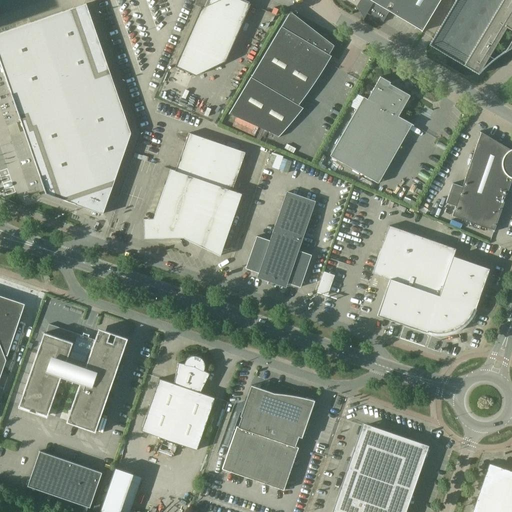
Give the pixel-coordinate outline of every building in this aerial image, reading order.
[(201,8),(175,67),(195,76),(225,62),(250,4),(240,0),(207,0),(204,7),(201,8)] [(344,0),(357,7),(357,6),(362,7),(368,10),(366,13),(382,23),(389,12),(421,31),(421,32),(440,0),(344,0)] [(511,0),(455,0),(429,45),(429,46),(478,75),(478,74),(478,75),(479,73),(506,27),(511,30),(511,40),(505,52),(509,50),(511,48),(511,0)] [(0,61),(46,194),(75,204),(101,213),(101,214),(103,214),(131,134),(86,4),(0,33),(0,61)] [(325,61),(327,57),(334,46),(290,12),(279,31),(279,30),(249,80),(228,116),(229,114),(278,137),(277,138),(289,126),(295,118),(301,111),(296,108),(303,99),(307,94),(312,86),(317,78),(321,72),(326,65),(329,60),(328,60),(327,62),(325,61)] [(363,97),(330,156),(378,184),(411,125),(413,126),(413,125),(396,116),(407,97),(388,86),(390,83),(380,77),(367,100),(363,97)] [(511,149),(511,150),(479,132),(481,133),(466,176),(456,172),(449,193),(459,196),(452,216),(493,230),(493,232),(511,178),(511,149)] [(143,239),(183,238),(220,256),(222,250),(241,194),(232,191),(245,153),(188,133),(175,171),(170,169),(153,219),(143,219),(143,239)] [(287,283),(300,288),(311,255),(298,251),(315,203),(314,203),(313,205),(286,195),(287,193),(286,193),(269,241),(256,236),(245,269),(258,273),(257,275),(258,275),(286,284),(286,285),(287,283)] [(489,269),(453,257),(456,249),(389,226),(372,274),(389,280),(377,316),(426,333),(427,331),(431,333),(436,333),(439,333),(443,333),(446,333),(450,331),(455,330),(459,327),(463,324),(466,321),(469,317),(472,313),(473,309),(475,309),(489,269)] [(324,272),(317,291),(327,295),(334,275),(324,272)] [(0,377),(6,360),(5,356),(7,355),(7,357),(24,306),(0,298),(0,377)] [(98,329),(95,339),(95,340),(88,338),(89,335),(83,333),(82,336),(49,324),(46,334),(44,333),(19,406),(47,416),(60,378),(67,380),(66,382),(72,385),(73,382),(79,384),(66,422),(95,432),(127,339),(98,329)] [(159,379),(141,431),(196,450),(214,398),(200,393),(209,374),(203,371),(203,368),(204,366),(203,364),(203,362),(201,360),(199,358),(197,357),(195,357),(193,357),(190,357),(188,359),(187,360),(186,362),(185,364),(178,363),(173,384),(159,379)] [(240,412),(242,412),(240,417),(241,417),(238,427),(237,426),(222,469),(283,490),(298,448),(295,447),(298,437),(301,438),(307,422),(306,422),(305,419),(307,414),(306,411),(308,405),(251,386),(245,401),(236,400),(234,405),(219,448),(226,451),(240,412)] [(334,511),(403,511),(413,483),(416,475),(417,470),(418,466),(418,462),(417,458),(415,454),(413,450),(411,447),(408,444),(404,441),(401,439),(397,437),(363,426),(357,446),(356,446),(342,488),(343,487),(334,511)] [(39,451),(27,486),(84,506),(88,507),(89,508),(102,473),(39,451)] [(511,511),(511,471),(489,464),(471,511),(511,511)] [(108,469),(93,511),(96,511),(97,511),(111,471),(108,469)] [(113,469),(98,511),(119,511),(132,476),(117,470),(113,469)]
